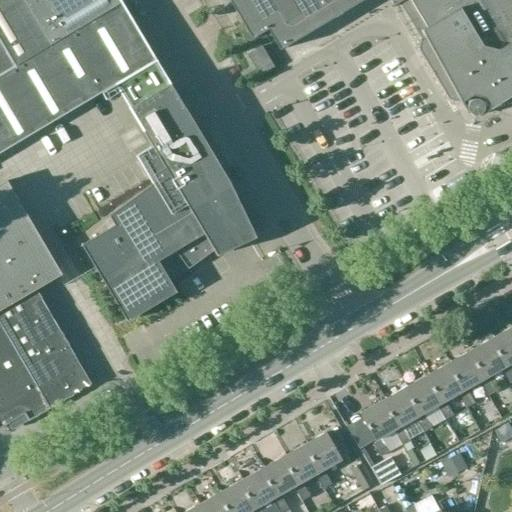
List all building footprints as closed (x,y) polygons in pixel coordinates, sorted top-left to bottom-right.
[(0,0),(0,75),(121,4),(118,0),(0,0)] [(280,51),(364,0),(228,0),(252,39),(267,30),(280,51)] [(511,0),(401,0),(389,7),(390,9),(399,3),(421,40),(424,38),(466,115),(468,114),(472,116),(475,117),(478,116),(479,118),(499,104),(511,107),(511,0)] [(121,4),(0,76),(0,155),(102,94),(106,101),(119,93),(122,99),(127,107),(169,83),(121,4)] [(259,75),(272,68),(260,49),(248,56),(259,75)] [(213,252),(216,257),(255,239),(248,226),(259,218),(239,199),(169,83),(127,107),(152,150),(138,158),(155,187),(113,214),(117,225),(80,246),(123,318),(172,288),(156,262),(174,252),(187,270),(213,252)] [(499,154),(493,153),(489,170),(500,173),(504,156),(499,154)] [(6,182),(0,186),(0,309),(60,275),(6,182)] [(90,385),(35,290),(0,310),(0,429),(9,424),(12,429),(27,420),(28,421),(90,385)] [(511,331),(511,330),(489,342),(505,369),(502,370),(510,384),(511,382),(511,370),(510,366),(511,364),(511,331)] [(505,369),(489,342),(467,355),(482,382),(479,383),(487,397),(495,393),(487,378),(502,370),(505,369)] [(482,382),(467,355),(447,366),(462,393),(459,395),(467,408),(474,404),(467,390),(479,383),(482,382)] [(436,408),(444,421),(452,416),(444,403),(459,395),(462,393),(447,366),(424,379),(439,406),(436,408)] [(439,406),(424,379),(403,391),(418,418),(415,419),(423,434),(431,429),(423,415),(436,408),(439,406)] [(418,418),(403,391),(380,404),(396,431),(393,432),(400,446),(402,446),(409,442),(409,441),(401,427),(415,419),(418,418)] [(396,431),(380,404),(360,416),(374,441),(371,442),(380,458),(400,446),(393,432),(396,431)] [(511,431),(508,423),(494,431),(500,443),(511,436),(511,431)] [(324,434),(302,447),(317,474),(314,476),(322,490),(331,485),(323,471),(339,462),(324,434)] [(409,442),(402,446),(406,453),(413,449),(409,442)] [(317,474),(302,447),(280,459),(296,486),(293,488),(301,502),(309,498),(301,483),(314,476),(317,474)] [(440,464),(448,478),(466,468),(458,454),(440,464)] [(398,476),(389,458),(378,464),(379,466),(371,470),(380,486),(388,481),(398,476)] [(280,459),(259,471),(274,499),(271,500),(277,511),(288,511),(280,495),(293,488),(296,486),(280,459)] [(374,485),(360,462),(349,468),(363,491),(374,485)] [(274,499),(259,471),(237,484),(252,511),(250,511),(260,511),(258,508),(271,500),(274,499)] [(250,511),(252,511),(237,484),(216,496),(224,511),(250,511)] [(370,497),(377,511),(387,511),(378,493),(370,497)] [(224,511),(216,496),(194,508),(196,511),(224,511)] [(347,506),(350,511),(360,511),(355,502),(347,506)]
